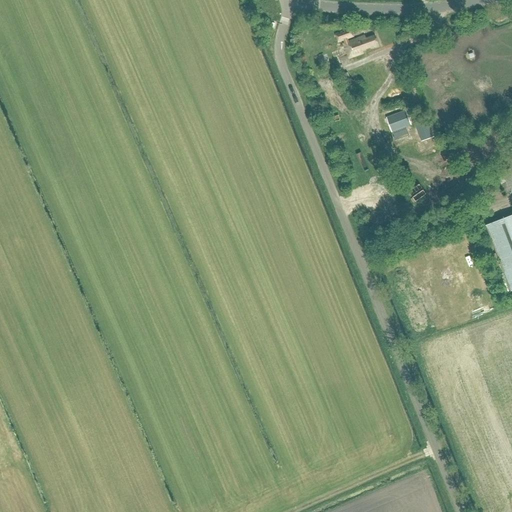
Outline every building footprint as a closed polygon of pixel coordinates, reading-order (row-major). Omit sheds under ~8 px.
[(358,38),(349,42),(348,39),(354,37),(350,28),(335,34),(338,43),(344,41),(345,43),(343,44),(349,58),(362,53),(361,50),(371,47),(371,48),(378,45),(375,36),(366,39),(364,34),(358,37),(358,38)] [(415,85),(411,76),(403,79),(407,89),(415,85)] [(405,110),(386,117),(392,132),(395,141),(409,136),(405,127),(411,125),(405,110)] [(434,137),(428,119),(415,124),(422,142),(424,142),(426,145),(433,143),(432,139),(434,137)] [(511,192),(511,167),(502,171),(510,193),(511,192)] [(511,214),(486,225),(511,291),(511,290),(511,214)]
